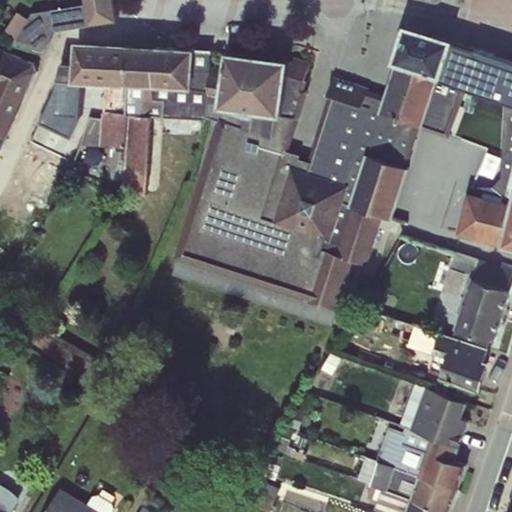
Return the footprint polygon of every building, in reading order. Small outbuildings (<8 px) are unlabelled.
[(78,0),(33,9),(15,39),(44,50),(61,23),(117,15),(114,0),(78,0)] [(464,84),(477,46),(454,29),(404,16),(392,49),(394,60),(380,89),(327,74),(322,89),(331,93),(305,163),(289,162),(274,216),(322,232),(318,246),(350,257),(370,263),(384,219),(394,221),(412,165),(407,158),(420,125),(448,133),(464,84)] [(196,41),(72,35),(71,70),(55,75),(51,88),(16,164),(45,173),(76,101),(94,106),(92,117),(82,144),(127,140),(127,115),(151,114),(215,115),(221,103),(227,51),(196,48),(196,41)] [(0,141),(38,66),(31,52),(0,41),(0,141)] [(289,50),(228,42),(227,51),(221,103),(283,111),(289,50)] [(511,242),(511,173),(508,196),(468,189),(457,230),(511,242)] [(510,283),(471,272),(455,325),(494,338),(510,283)] [(489,348),(385,312),(377,331),(433,354),(431,370),(477,386),(489,348)] [(459,443),(475,401),(431,384),(414,426),(459,443)] [(449,511),(467,459),(455,455),(459,443),(414,426),(379,417),(360,475),(385,488),(377,506),(392,511),(449,511)] [(88,499),(60,483),(42,511),(112,511),(119,500),(95,487),(88,499)] [(0,498),(0,511),(12,511),(15,507),(0,498)]
